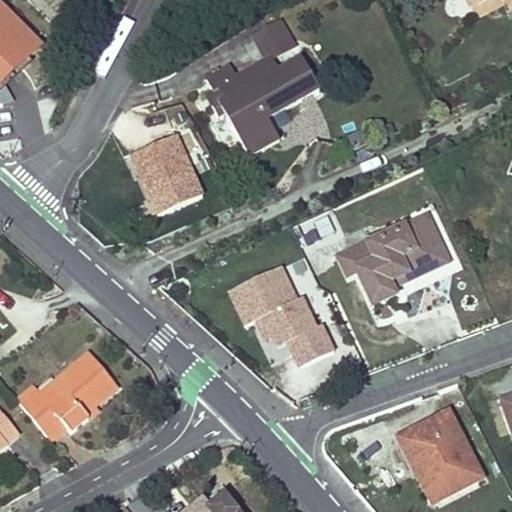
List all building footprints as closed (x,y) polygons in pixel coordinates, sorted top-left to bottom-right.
[(479,7),(475,0),(464,0),(469,11),(479,7)] [(0,2),(0,95),(47,52),(0,2)] [(271,63),(270,61),(296,46),(281,19),(254,33),(251,35),(267,65),(271,63)] [(224,105),(212,111),(217,122),(224,118),(236,140),(266,123),(318,93),(301,63),(278,76),(271,63),(267,65),(237,82),(230,70),(206,83),(213,97),(218,95),(224,105)] [(213,97),(206,101),(212,111),(224,105),(218,95),(213,97)] [(266,123),(236,140),(247,161),(278,144),(266,123)] [(424,221),(418,223),(435,262),(420,269),(423,274),(444,265),(424,221)] [(390,296),(387,290),(385,283),(402,276),(404,282),(423,274),(420,269),(435,262),(418,223),(339,258),(346,276),(355,272),(369,305),(390,296)] [(305,301),(298,304),(281,269),(227,294),(243,329),(252,325),(260,343),(267,340),(271,344),(281,348),(290,348),(300,372),(331,358),(337,355),(325,327),(319,330),(313,319),(305,301)] [(385,283),(387,290),(404,282),(402,276),(385,283)] [(35,390),(19,404),(50,441),(66,428),(71,434),(87,420),(84,415),(95,407),(116,389),(88,355),(40,395),(35,390)] [(511,398),(501,402),(511,436),(511,398)] [(95,407),(84,415),(87,420),(97,411),(95,407)] [(0,448),(17,434),(0,413),(0,448)] [(397,440),(407,459),(414,455),(438,503),(481,481),(448,415),(397,440)] [(414,455),(407,459),(432,507),(438,503),(414,455)] [(235,511),(224,498),(207,511),(208,511),(235,511)] [(133,500),(120,506),(123,511),(134,511),(138,510),(133,500)]
